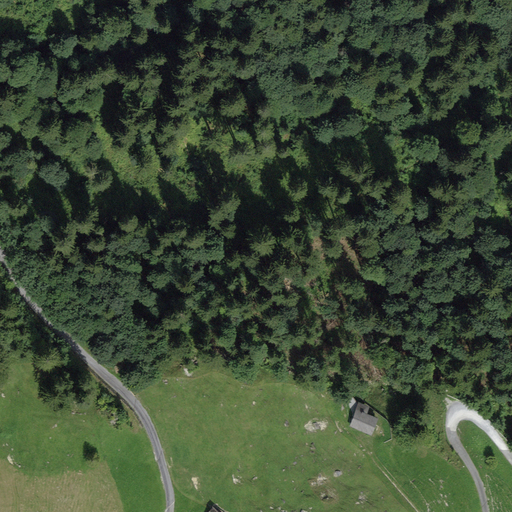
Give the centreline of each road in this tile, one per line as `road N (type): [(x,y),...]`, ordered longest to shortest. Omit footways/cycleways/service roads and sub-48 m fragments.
road 1 (track): [(168,511),(146,424),(20,290),(0,255)]
road 2 (track): [(484,511),(475,479),(451,444),(450,415),(478,419),(511,463)]
